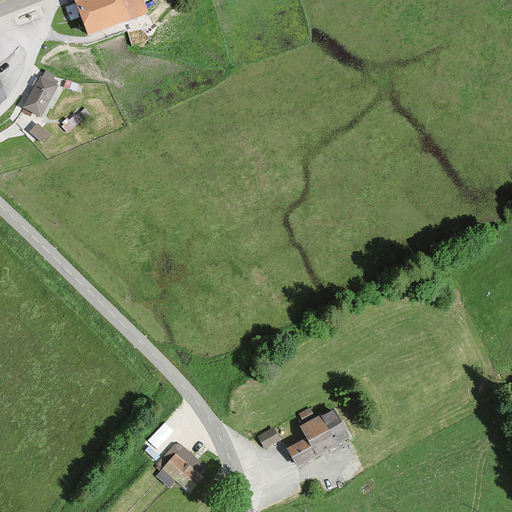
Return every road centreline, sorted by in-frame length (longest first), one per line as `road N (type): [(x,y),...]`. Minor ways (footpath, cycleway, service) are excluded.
road 1 (tertiary): [(0,205),(206,410),(245,511)]
road 2 (residential): [(0,114),(57,0)]
